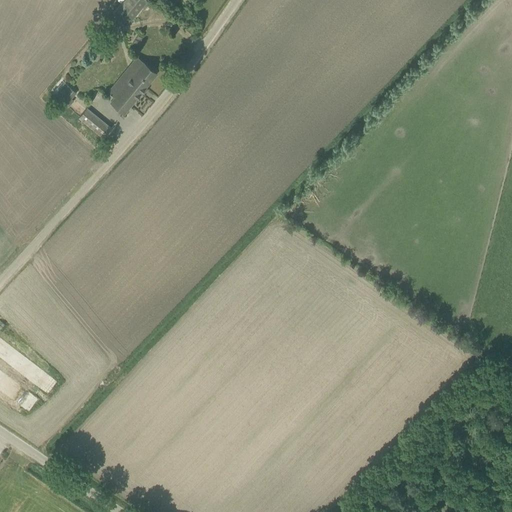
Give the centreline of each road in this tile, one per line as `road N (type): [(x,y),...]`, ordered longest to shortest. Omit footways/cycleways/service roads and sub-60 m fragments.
road 1 (unclassified): [(0,283),(182,76),(238,0)]
road 2 (unclassified): [(117,511),(0,432)]
